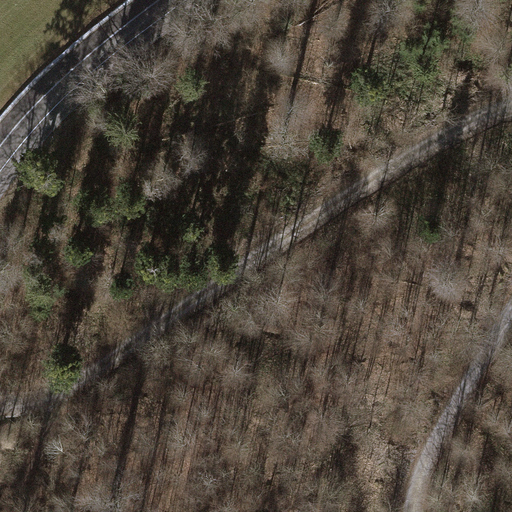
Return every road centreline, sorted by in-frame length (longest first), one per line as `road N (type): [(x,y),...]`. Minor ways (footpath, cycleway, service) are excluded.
road 1 (track): [(511,105),(384,172),(74,388),(0,403)]
road 2 (secondary): [(181,0),(73,87),(0,173)]
road 3 (track): [(407,511),(421,465),(511,319)]
road 4 (track): [(74,388),(2,511)]
